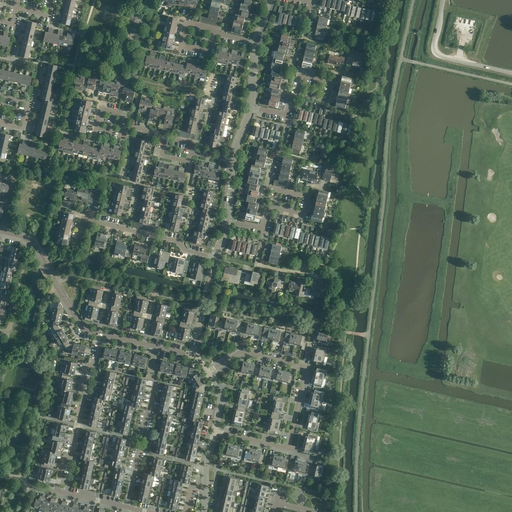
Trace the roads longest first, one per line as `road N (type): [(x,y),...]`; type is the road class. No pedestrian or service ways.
road 1 (residential): [(287,449),(305,367),(248,350),(210,371)]
road 2 (residential): [(127,507),(157,346)]
road 3 (residential): [(56,490),(87,370),(104,336)]
road 4 (residential): [(97,332),(79,323),(30,239),(0,230)]
road 5 (residential): [(182,246),(83,219),(75,248)]
